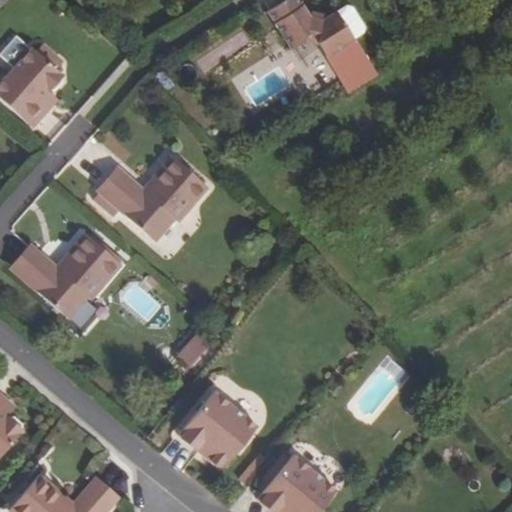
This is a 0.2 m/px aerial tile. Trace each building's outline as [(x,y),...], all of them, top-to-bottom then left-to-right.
[(306,4),(302,0),(286,0),(271,9),(280,21),(306,4)] [(306,4),(280,21),(296,47),(308,39),(323,42),(330,55),(367,31),(368,26),(357,5),(352,4),(327,20),(314,17),(306,4)] [(327,20),(328,14),(316,11),(314,17),(327,20)] [(58,88),(65,81),(64,75),(66,73),(60,68),(54,63),(60,55),(50,47),(44,54),(39,50),(38,51),(24,39),(8,57),(22,70),(1,93),(36,126),(53,105),(45,97),(51,90),(51,89),(58,88)] [(54,63),(60,68),(67,62),(60,55),(54,63)] [(60,98),(51,90),(45,97),(53,105),(60,98)] [(178,223),(209,187),(173,156),(151,182),(155,185),(148,194),(143,190),(118,167),(97,191),(156,243),(175,221),(178,223)] [(148,194),(155,185),(151,182),(143,190),(148,194)] [(156,243),(166,253),(186,232),(175,223),(156,243)] [(92,300),(120,265),(83,233),(61,258),(66,262),(58,272),(54,268),(28,247),(8,271),(69,320),(88,297),(92,300)] [(58,272),(66,262),(61,258),(54,268),(58,272)] [(175,357),(190,368),(205,347),(191,336),(175,357)] [(257,428),(212,394),(177,436),(202,456),(207,455),(210,458),(209,462),(219,470),(226,467),(257,428)] [(9,419),(6,417),(0,411),(0,410),(7,401),(0,395),(0,438),(14,418),(13,418),(9,419)] [(0,411),(6,417),(15,408),(7,401),(0,410),(0,411)] [(0,456),(21,432),(21,425),(14,418),(0,438),(0,456)] [(281,469),(289,459),(284,455),(276,465),(281,469)] [(320,511),(337,492),(292,456),(289,459),(281,469),(276,465),(263,480),(268,485),(256,500),(271,511),(320,511)] [(106,511),(118,498),(94,479),(73,504),(69,508),(60,501),(64,496),(39,476),(9,511),(106,511)] [(69,508),(73,504),(64,496),(60,501),(69,508)]
